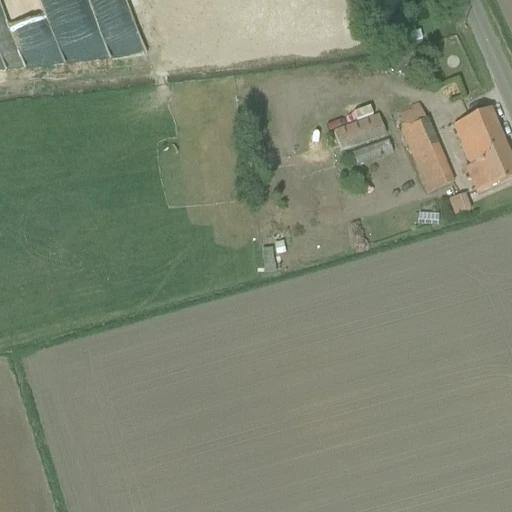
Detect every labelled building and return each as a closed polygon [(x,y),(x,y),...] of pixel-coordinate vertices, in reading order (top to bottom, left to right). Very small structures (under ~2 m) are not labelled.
[(0,0),(0,78),(124,37),(111,0),(63,0),(31,11),(27,0),(0,0)] [(411,34),(414,43),(421,41),(418,32),(411,34)] [(263,89),(282,193),(304,189),(299,162),(315,159),(311,138),(292,141),(281,86),(263,89)] [(396,121),(388,124),(396,144),(404,141),(426,195),(452,184),(419,103),(393,114),(396,121)] [(476,195),(511,180),(511,164),(489,110),(452,126),(469,167),(465,169),(476,195)] [(384,136),(377,117),(332,133),(339,154),(384,136)] [(387,143),(352,156),(356,168),(391,156),(387,143)] [(450,192),(435,197),(441,214),(455,209),(450,192)] [(429,217),(439,215),(434,196),(425,199),(429,217)]
